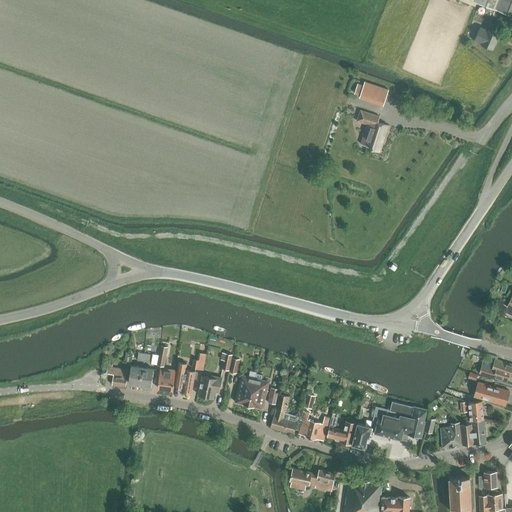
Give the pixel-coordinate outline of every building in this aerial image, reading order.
[(496,11),(511,16),(511,0),(473,0),(473,2),(496,11)] [(487,29),(487,30),(479,27),(474,41),(481,44),(481,45),(493,50),(499,34),(487,29)] [(365,82),(360,97),(383,105),(388,89),(365,82)] [(363,136),(367,137),(364,146),(380,151),(388,125),(378,122),(380,116),(360,110),(357,121),(367,124),(363,136)] [(501,310),(511,315),(511,296),(508,306),(504,304),(501,310)] [(158,364),(158,365),(164,367),(168,346),(162,345),(160,355),(158,364)] [(192,368),(203,370),(206,354),(200,353),(198,360),(194,359),(192,368)] [(222,369),(229,370),(232,355),(222,353),(221,358),(224,359),(222,369)] [(151,363),(158,364),(160,355),(153,354),(151,363)] [(229,372),(236,373),(239,359),(232,358),(229,372)] [(480,374),(507,382),(509,376),(511,377),(511,364),(495,359),(492,368),(482,365),(480,374)] [(182,388),(182,392),(192,393),(194,379),(197,379),(198,372),(195,372),(186,370),(187,364),(179,363),(174,387),(182,388)] [(129,384),(140,385),(142,368),(132,366),(129,384)] [(112,385),(125,387),(128,370),(107,367),(106,374),(114,375),(112,385)] [(140,385),(151,387),(153,369),(142,368),(140,385)] [(176,371),(175,371),(162,368),(161,376),(159,376),(158,388),(173,391),(176,371)] [(235,402),(249,405),(255,378),(242,374),(235,402)] [(198,395),(213,398),(215,391),(219,392),(221,378),(210,375),(209,378),(202,376),(198,395)] [(255,378),(249,405),(262,408),(269,381),(255,378)] [(475,396),(490,401),(494,387),(478,382),(475,396)] [(494,387),(490,401),(505,405),(509,391),(494,387)] [(268,401),(276,403),(279,389),(271,388),(268,401)] [(271,427),(294,434),(295,429),(299,430),(301,417),(298,416),(297,417),(284,414),(285,411),(286,411),(289,396),(279,394),(278,403),(276,409),(277,409),(275,416),(273,416),(271,427)] [(305,406),(312,408),(316,396),(308,394),(305,406)] [(468,402),(470,420),(470,421),(484,420),(482,401),(476,401),(476,397),(470,398),(470,402),(468,402)] [(373,419),(378,420),(375,432),(375,433),(386,435),(402,439),(407,440),(408,434),(421,437),(425,420),(424,420),(427,409),(414,406),(392,401),(390,410),(376,406),(373,419)] [(300,430),(299,434),(305,435),(304,436),(317,440),(317,439),(324,441),(329,418),(325,417),(323,424),(308,420),(309,413),(305,412),(303,418),(301,417),(299,430),(300,430)] [(424,431),(432,433),(436,419),(428,417),(424,431)] [(342,442),(351,445),(356,423),(347,421),(344,430),(333,428),(335,420),(331,419),(327,437),(334,439),(335,440),(339,441),(341,440),(342,440),(342,442)] [(371,431),(375,432),(378,420),(373,419),(372,422),(367,420),(365,425),(357,423),(352,445),(365,448),(366,443),(367,437),(369,437),(371,431)] [(461,424),(463,444),(474,444),(475,444),(486,443),(484,420),(470,421),(470,420),(466,421),(466,424),(461,424)] [(460,422),(450,423),(450,427),(441,428),(442,447),(462,445),(460,426),(460,422)] [(309,486),(309,484),(315,486),(315,488),(332,491),(336,474),(319,470),(318,475),(312,474),(312,473),(293,468),(290,481),(309,486)] [(484,476),(480,476),(480,488),(490,487),(490,494),(487,494),(487,495),(480,496),(480,511),(488,511),(489,509),(495,509),(495,511),(505,511),(505,508),(503,509),(502,494),(497,494),(497,487),(498,487),(497,472),(484,472),(484,476)] [(470,511),(472,506),(470,477),(461,477),(449,478),(451,507),(452,511),(470,511)] [(344,511),(378,511),(382,483),(349,479),(344,511)] [(326,511),(330,511),(332,511),(336,499),(329,497),(326,511)] [(409,511),(410,498),(398,497),(398,498),(382,497),(382,511),(393,511),(394,511),(395,511),(409,511)]
